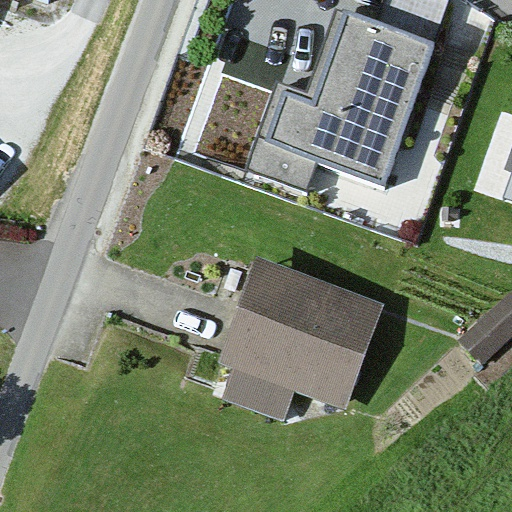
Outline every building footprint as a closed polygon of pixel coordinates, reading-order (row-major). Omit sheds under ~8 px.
[(25,0),(50,9),(53,0),(25,0)] [(436,0),(385,0),(375,32),(432,51),(448,4),(436,0)] [(375,32),(336,17),(306,103),(277,93),(248,177),(308,198),(318,168),(382,191),(432,51),(375,32)] [(382,304),(254,258),(205,394),(282,422),(294,391),(344,409),(382,304)] [(511,294),(458,344),(480,368),(511,339),(511,294)]
